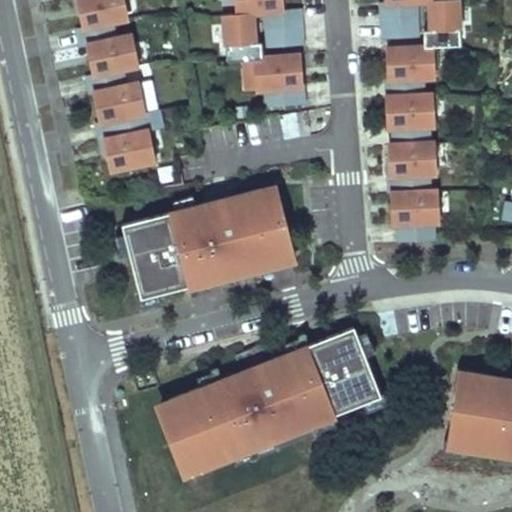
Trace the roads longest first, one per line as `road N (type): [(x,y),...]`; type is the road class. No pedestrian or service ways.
road 1 (unclassified): [(0,3),(81,362)]
road 2 (unclassified): [(363,279),(81,362)]
road 3 (unclassified): [(363,279),(339,0)]
road 4 (unclassified): [(81,362),(108,511)]
road 5 (unclassified): [(511,273),(425,270),(363,279)]
